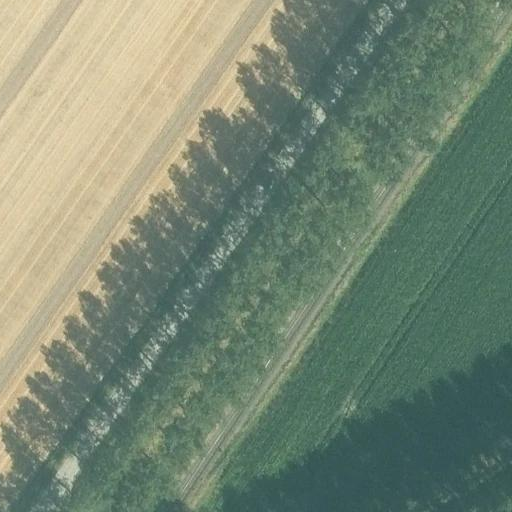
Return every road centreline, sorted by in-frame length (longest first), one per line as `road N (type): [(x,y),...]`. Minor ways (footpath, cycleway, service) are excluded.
road 1 (unclassified): [(26,511),(391,0)]
road 2 (track): [(444,0),(89,511)]
